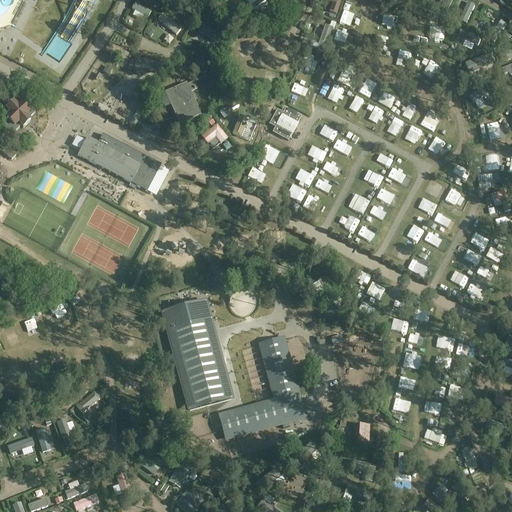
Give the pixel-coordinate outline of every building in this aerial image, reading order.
[(190,7),(185,0),(177,0),(185,11),(190,7)] [(333,0),(329,13),(337,16),(342,0),(333,0)] [(446,0),(442,9),(448,12),(454,0),(446,0)] [(147,18),(150,13),(135,4),(132,9),(147,18)] [(462,24),(469,27),(477,8),(470,5),(462,24)] [(461,6),(459,13),(465,15),(467,9),(461,6)] [(178,31),(160,16),(156,21),(173,36),(178,31)] [(435,20),(429,18),(423,33),(429,35),(435,20)] [(507,25),(501,21),(489,40),(495,44),(507,25)] [(211,41),(215,33),(204,26),(199,34),(211,41)] [(276,56),(276,42),(267,42),(267,56),(276,56)] [(387,54),(390,44),(382,42),(379,52),(387,54)] [(468,73),(494,64),(491,55),(465,64),(468,73)] [(141,71),(161,76),(163,73),(166,63),(160,62),(159,64),(135,58),(135,59),(131,58),(128,74),(140,76),(141,71)] [(511,66),(502,70),(504,76),(511,72),(511,66)] [(331,83),(340,87),(343,80),(334,76),(331,83)] [(168,93),(166,93),(171,106),(175,114),(176,116),(180,124),(184,123),(200,115),(190,93),(196,91),(193,84),(187,87),(186,84),(168,93)] [(325,88),(322,96),(328,99),(331,91),(325,88)] [(334,88),(329,103),(341,106),(345,91),(334,88)] [(6,111),(7,112),(1,119),(3,122),(3,126),(7,131),(11,131),(12,130),(14,133),(21,127),(23,129),(30,122),(28,120),(35,114),(32,111),(33,110),(33,106),(29,101),(25,101),(24,102),(22,99),(15,106),(13,104),(6,111)] [(356,106),(365,110),(368,105),(359,101),(356,106)] [(354,115),(361,117),(364,110),(357,108),(354,115)] [(297,124),(301,117),(286,109),(283,114),(277,111),(269,125),(275,128),(273,133),(288,142),(292,135),(291,134),(297,124)] [(379,119),(382,113),(372,109),(369,114),(379,119)] [(240,139),(248,120),(240,117),(232,136),(240,139)] [(393,120),(387,129),(398,135),(403,126),(393,120)] [(201,139),(207,146),(215,140),(220,146),(227,140),(216,126),(201,139)] [(409,135),(422,141),(425,135),(412,129),(409,135)] [(78,157),(147,192),(161,166),(102,136),(98,144),(87,138),(78,157)] [(328,155),(333,143),(327,140),(322,152),(328,155)] [(338,144),(333,153),(345,159),(350,149),(338,144)] [(8,150),(5,154),(12,159),(15,155),(8,150)] [(483,165),(491,165),(491,150),(483,151),(483,165)] [(511,158),(502,161),(507,177),(511,175),(511,158)] [(328,164),(323,174),(337,181),(342,170),(328,164)] [(249,178),(269,188),(272,180),(253,171),(249,178)] [(395,184),(401,174),(394,171),(389,181),(395,184)] [(371,176),(368,184),(373,186),(371,190),(380,194),(385,182),(371,176)] [(379,201),(386,203),(391,189),(384,186),(379,201)] [(492,196),(494,204),(502,202),(505,214),(511,212),(507,192),(492,196)] [(453,207),(459,198),(453,194),(446,203),(453,207)] [(371,195),(367,204),(372,206),(376,198),(371,195)] [(352,212),(367,219),(372,208),(357,201),(352,212)] [(430,229),(434,219),(424,215),(420,224),(430,229)] [(341,233),(357,239),(362,225),(346,219),(341,233)] [(428,238),(424,250),(439,255),(443,243),(428,238)] [(179,247),(171,252),(177,264),(186,259),(179,247)] [(491,252),(487,259),(494,263),(498,256),(491,252)] [(476,275),(484,262),(474,257),(467,269),(476,275)] [(427,277),(432,267),(418,259),(413,269),(427,277)] [(481,284),(492,287),(495,277),(484,273),(481,284)] [(326,277),(318,281),(318,282),(324,292),(331,306),(339,301),(326,277)] [(467,301),(482,307),(486,296),(471,290),(467,301)] [(243,294),(238,298),(245,305),(250,301),(243,294)] [(234,401),(206,300),(159,313),(187,413),(234,401)] [(229,303),(220,312),(229,322),(239,313),(229,303)] [(66,306),(54,312),(59,323),(71,317),(66,306)] [(261,333),(269,324),(250,307),(242,315),(261,333)] [(125,318),(124,326),(135,327),(135,319),(125,318)] [(24,325),(31,339),(40,335),(34,321),(24,325)] [(265,336),(273,329),(270,326),(262,332),(265,336)] [(411,341),(421,343),(423,333),(414,330),(411,341)] [(307,420),(285,338),(258,345),(273,400),(218,415),(225,442),(307,420)] [(443,346),(440,354),(454,358),(456,350),(443,346)] [(476,354),(461,350),(458,361),(473,365),(476,354)] [(412,364),(413,362),(408,360),(405,370),(419,375),(422,368),(412,364)] [(511,362),(504,360),(502,367),(511,371),(511,362)] [(240,387),(251,376),(245,371),(235,382),(240,387)] [(411,397),(414,383),(403,381),(401,395),(411,397)] [(437,400),(446,401),(448,388),(439,386),(437,400)] [(93,397),(78,412),(86,420),(101,405),(93,397)] [(511,401),(496,397),(493,405),(511,410),(511,401)] [(430,407),(429,418),(443,419),(444,409),(430,407)] [(509,432),(511,426),(493,421),(491,427),(509,432)] [(369,445),(370,426),(354,425),(353,444),(369,445)] [(66,452),(74,449),(66,428),(58,431),(66,452)] [(122,438),(145,437),(144,429),(122,430),(122,438)] [(46,434),(38,435),(41,450),(48,449),(46,434)] [(29,437),(7,445),(10,454),(32,446),(29,437)] [(435,444),(442,452),(449,445),(442,437),(435,444)] [(316,449),(310,444),(291,462),(297,468),(316,449)] [(462,453),(469,471),(477,468),(470,450),(462,453)] [(141,467),(154,477),(164,465),(156,459),(153,463),(147,458),(141,467)] [(349,461),(348,470),(374,476),(376,467),(349,461)] [(180,490),(189,473),(178,466),(168,483),(180,490)] [(277,469),(254,485),(260,492),(282,476),(277,469)] [(348,485),(344,494),(369,504),(373,495),(348,485)] [(439,489),(433,495),(450,510),(455,504),(439,489)] [(493,507),(486,490),(479,492),(486,510),(493,507)] [(71,497),(73,504),(90,500),(88,492),(71,497)] [(175,506),(182,511),(194,511),(201,504),(186,493),(175,506)] [(28,511),(33,511),(48,507),(45,499),(27,506),(28,511)] [(97,499),(74,509),(75,511),(96,511),(102,510),(97,499)] [(256,508),(261,511),(277,511),(262,501),(256,508)]
